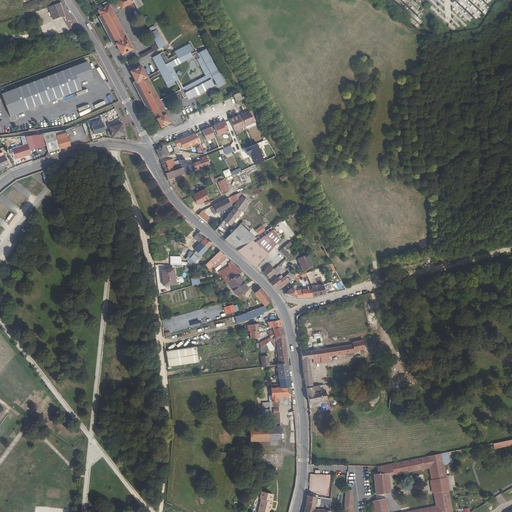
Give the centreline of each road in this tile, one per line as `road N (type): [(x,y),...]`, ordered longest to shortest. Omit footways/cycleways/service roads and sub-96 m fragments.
road 1 (tertiary): [(143,151),(175,202),(284,309)]
road 2 (tertiary): [(284,309),(302,413),(295,511)]
road 3 (residential): [(143,151),(143,133),(68,0)]
road 4 (tertiary): [(143,151),(104,144),(0,184)]
road 5 (track): [(511,251),(366,288)]
